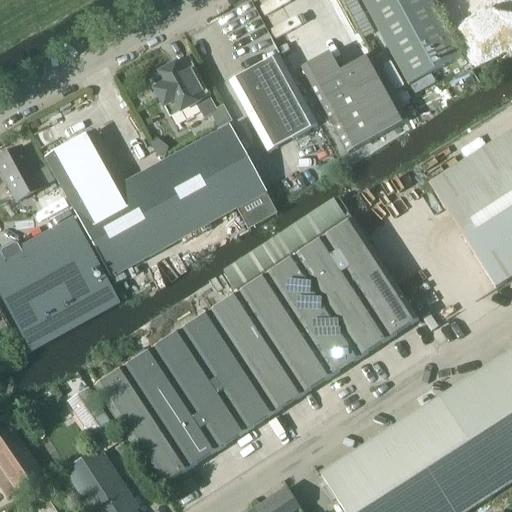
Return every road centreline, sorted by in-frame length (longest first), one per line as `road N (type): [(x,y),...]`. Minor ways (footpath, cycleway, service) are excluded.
road 1 (unclassified): [(211,511),(511,319)]
road 2 (unclassified): [(0,112),(206,0)]
